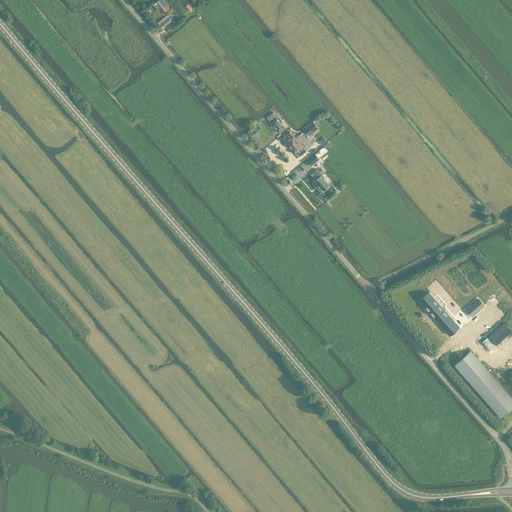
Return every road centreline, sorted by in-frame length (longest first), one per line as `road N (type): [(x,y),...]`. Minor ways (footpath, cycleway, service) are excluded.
road 1 (secondary): [(479,494),(420,497),(391,481),(0,23)]
road 2 (tertiary): [(366,288),(123,0)]
road 3 (tertiary): [(508,454),(366,288)]
road 4 (unclassified): [(366,288),(511,216)]
